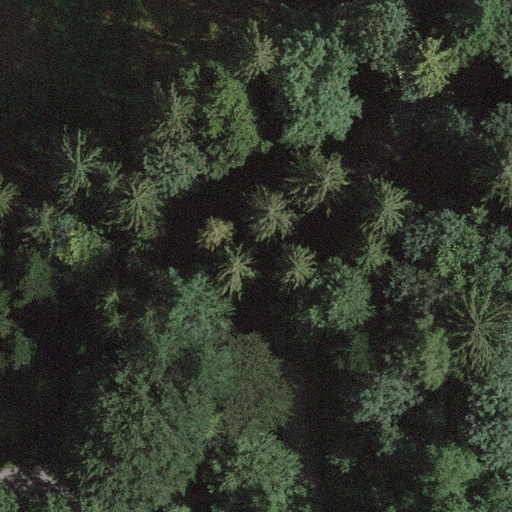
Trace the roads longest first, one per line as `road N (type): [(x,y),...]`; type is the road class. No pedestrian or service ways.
road 1 (track): [(290,337),(340,214),(375,161),(415,113),(511,30)]
road 2 (track): [(290,337),(202,423),(76,477),(0,483)]
road 3 (track): [(312,511),(287,387),(290,337)]
road 4 (track): [(76,477),(198,511)]
